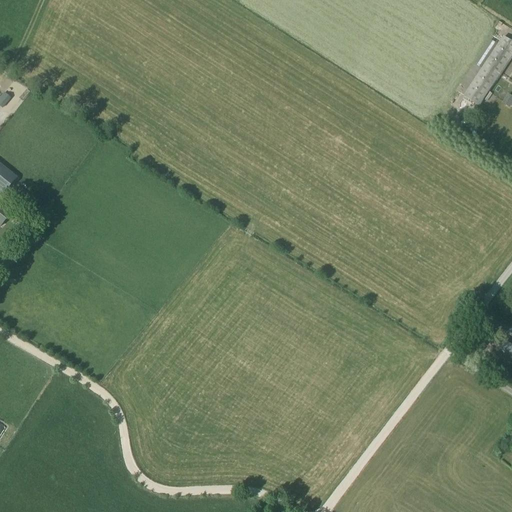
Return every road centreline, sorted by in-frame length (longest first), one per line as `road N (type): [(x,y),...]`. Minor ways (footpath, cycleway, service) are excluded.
road 1 (track): [(0,330),(101,392),(140,480),(160,489),(249,490),(303,511)]
road 2 (track): [(324,511),(449,344)]
